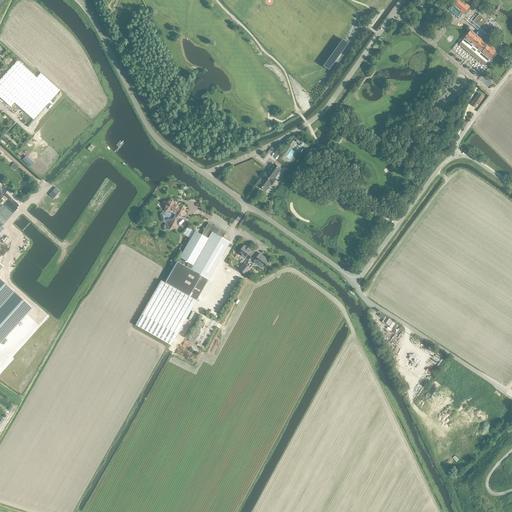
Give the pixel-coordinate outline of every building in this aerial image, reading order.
[(452,4),(448,9),(459,18),(463,14),(464,14),(469,7),(469,6),(471,4),(466,0),(455,0),(452,4)] [(474,22),(472,25),(479,31),(476,34),(489,45),(494,39),(481,29),(488,21),(479,14),(473,21),(474,22)] [(465,38),(460,45),(476,58),(476,59),(484,65),(490,59),(496,51),(494,49),(495,49),(492,46),(491,47),(489,45),(476,34),(473,32),(471,30),(465,38)] [(348,43),(343,38),(323,65),(329,70),(348,43)] [(33,119),(59,90),(40,73),(36,77),(17,60),(0,79),(0,97),(10,107),(14,102),(33,119)] [(479,93),(471,104),(476,108),(484,97),(479,93)] [(298,138),(296,141),(299,144),(299,145),(301,146),(303,146),(306,149),(308,146),(298,138)] [(26,155),(22,159),(29,165),(33,161),(26,155)] [(264,179),(259,185),(265,190),(270,183),(272,184),(275,179),(274,178),(280,169),(274,164),(268,174),(266,172),(265,173),(264,173),(262,176),(263,176),(262,177),(264,179)] [(53,199),(60,191),(55,187),(49,195),(53,199)] [(172,200),(164,202),(166,210),(170,209),(170,211),(174,213),(176,213),(177,216),(174,220),(168,222),(169,229),(176,227),(175,222),(176,222),(179,217),(179,216),(184,214),(182,206),(179,207),(173,204),(172,200)] [(0,232),(4,228),(2,226),(13,214),(2,204),(0,206),(0,232)] [(196,228),(203,232),(207,225),(199,221),(196,228)] [(194,231),(177,261),(208,279),(230,242),(222,238),(225,233),(220,229),(220,228),(215,225),(214,226),(208,223),(207,225),(203,232),(201,235),(194,231)] [(254,253),(253,252),(244,245),(238,253),(248,260),(254,253)] [(254,261),(264,268),(269,261),(260,253),(254,261)] [(165,283),(196,301),(208,279),(177,261),(165,283)] [(239,269),(246,275),(251,268),(244,263),(239,269)] [(0,279),(0,343),(31,307),(0,279)] [(160,280),(135,325),(170,345),(196,301),(165,283),(160,280)]
